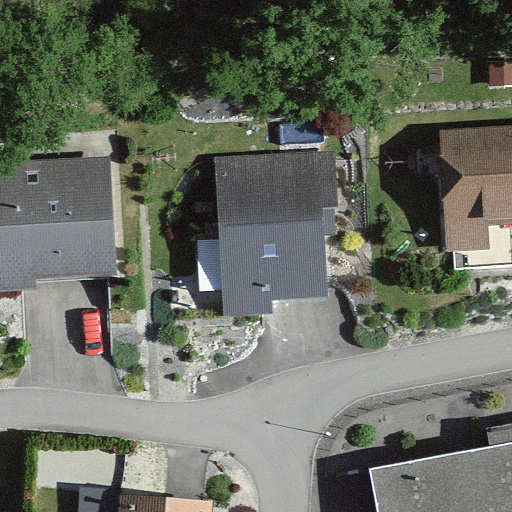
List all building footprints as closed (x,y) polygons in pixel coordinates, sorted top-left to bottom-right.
[(511,119),(434,122),(437,250),(485,248),(484,217),(511,216),(511,119)] [(319,146),(206,152),(214,298),(326,292),(319,146)] [(99,149),(0,156),(0,282),(108,275),(99,149)] [(511,511),(511,436),(363,465),(372,511),(511,511)] [(207,511),(208,496),(111,490),(109,511),(207,511)]
